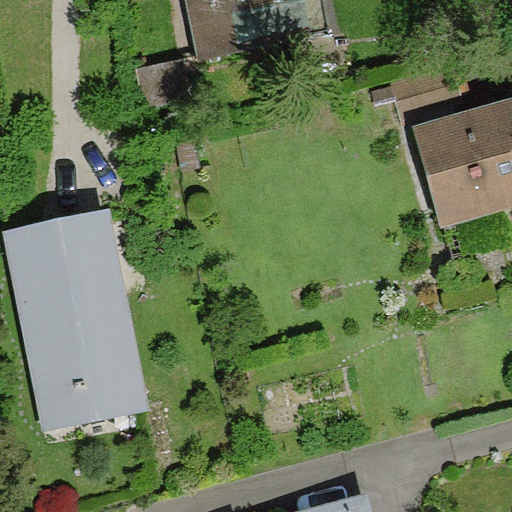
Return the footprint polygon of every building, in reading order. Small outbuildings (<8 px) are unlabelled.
[(194,0),(206,68),(341,45),(333,0),(194,0)] [(396,85),(405,123),(464,108),(455,70),(396,85)] [(448,233),(511,215),(511,114),(422,140),(448,233)] [(106,211),(4,230),(39,423),(141,404),(106,211)] [(371,511),(367,495),(305,511),(371,511)]
